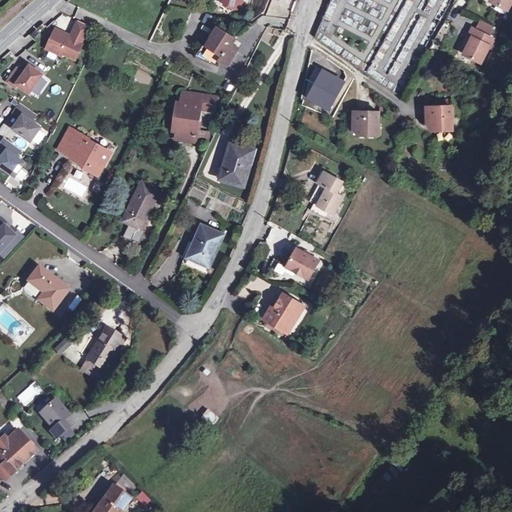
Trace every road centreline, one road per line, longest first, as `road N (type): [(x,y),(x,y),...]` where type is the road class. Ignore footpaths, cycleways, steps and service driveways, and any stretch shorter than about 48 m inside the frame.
road 1 (unclassified): [(197,331),(252,226),(302,38)]
road 2 (unclassified): [(197,331),(106,432),(6,511)]
road 3 (track): [(511,300),(351,509)]
road 4 (unclassified): [(0,193),(197,331)]
